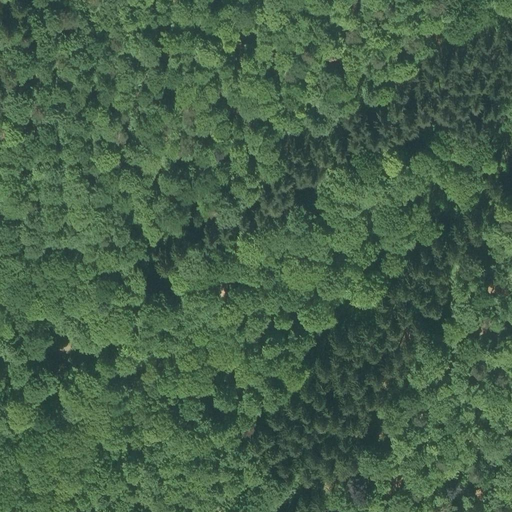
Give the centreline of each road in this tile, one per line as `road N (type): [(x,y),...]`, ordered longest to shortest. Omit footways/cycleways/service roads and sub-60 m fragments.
road 1 (track): [(63,358),(102,319),(349,146),(511,80)]
road 2 (unknown): [(266,393),(356,289),(441,216)]
road 3 (unknown): [(266,393),(246,405),(206,405),(63,358)]
road 4 (unknown): [(441,216),(461,166),(511,96)]
